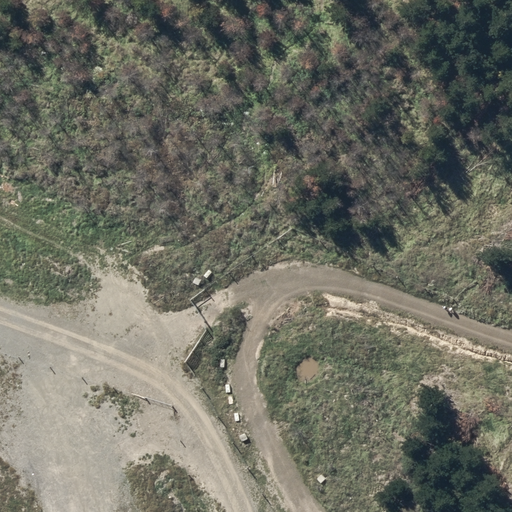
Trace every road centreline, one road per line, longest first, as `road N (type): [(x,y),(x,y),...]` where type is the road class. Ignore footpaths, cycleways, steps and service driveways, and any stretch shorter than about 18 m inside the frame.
road 1 (track): [(178,341),(248,366),(317,333),(362,326),(511,354)]
road 2 (track): [(0,343),(65,373),(133,428),(190,511)]
road 3 (track): [(18,349),(61,511)]
